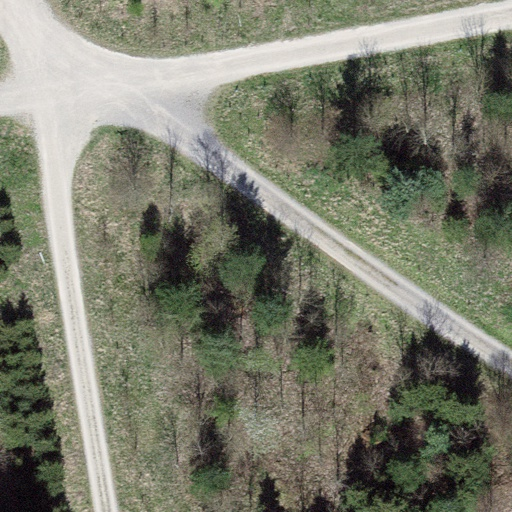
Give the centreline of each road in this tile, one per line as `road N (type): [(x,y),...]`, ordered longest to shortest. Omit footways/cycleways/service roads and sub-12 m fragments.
road 1 (track): [(511,364),(156,114),(46,88)]
road 2 (track): [(511,12),(46,88)]
road 3 (track): [(109,511),(56,198),(46,88)]
